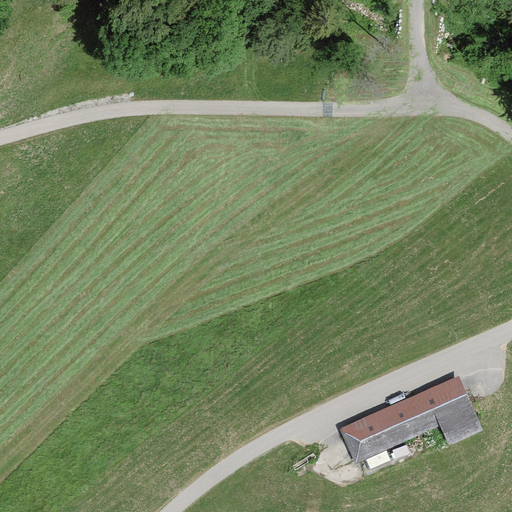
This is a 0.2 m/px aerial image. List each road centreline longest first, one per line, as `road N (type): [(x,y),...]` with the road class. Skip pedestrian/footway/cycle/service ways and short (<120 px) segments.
road 1 (track): [(0,142),(86,117),(185,110),(200,189),(181,242),(0,409)]
road 2 (track): [(185,110),(481,110),(511,142)]
